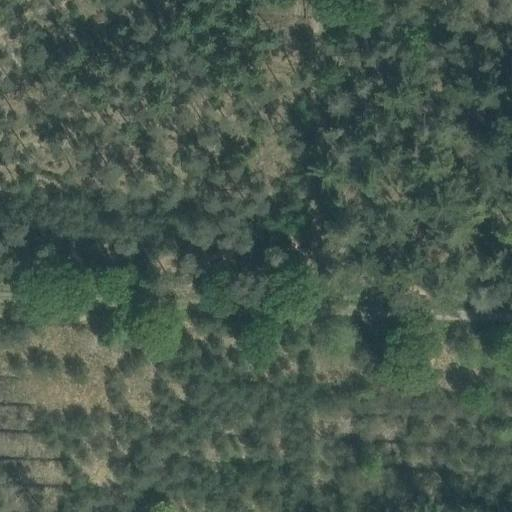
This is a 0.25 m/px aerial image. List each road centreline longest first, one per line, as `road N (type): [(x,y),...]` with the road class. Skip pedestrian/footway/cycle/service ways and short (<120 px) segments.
road 1 (track): [(511,321),(0,301)]
road 2 (track): [(306,313),(322,0)]
